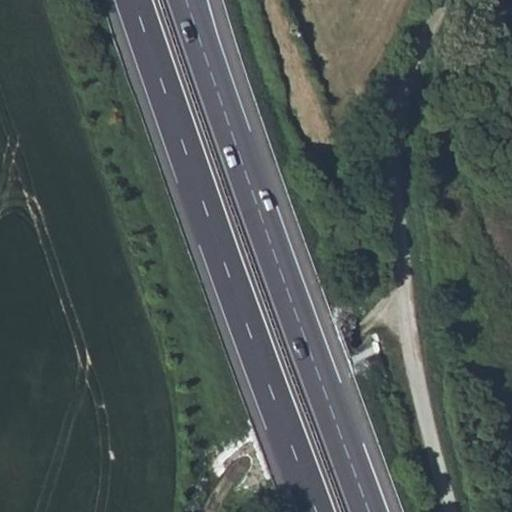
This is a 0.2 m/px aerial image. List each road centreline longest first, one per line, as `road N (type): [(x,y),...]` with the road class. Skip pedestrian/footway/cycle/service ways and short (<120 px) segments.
road 1 (trunk): [(134,0),(316,511)]
road 2 (trunk): [(369,511),(187,0)]
road 3 (track): [(449,0),(401,97),(399,171),(408,301),(448,511)]
road 4 (track): [(408,301),(355,343),(214,511)]
